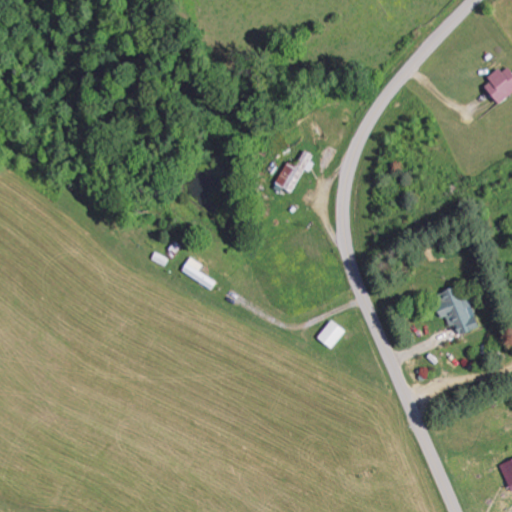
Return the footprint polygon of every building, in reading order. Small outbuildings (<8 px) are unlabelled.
[(489,81),(483,87),(497,105),(511,92),(511,72),(506,65),(488,79),(489,81)] [(289,161),(276,184),(292,193),(305,169),(308,171),(316,156),(305,150),(297,165),(289,161)] [(479,328),(466,293),(459,296),(456,288),(435,296),(448,329),(455,327),(458,335),(479,328)] [(330,349),(345,331),(331,320),(316,338),(330,349)] [(511,490),(511,457),(499,464),(511,491),(511,490)]
